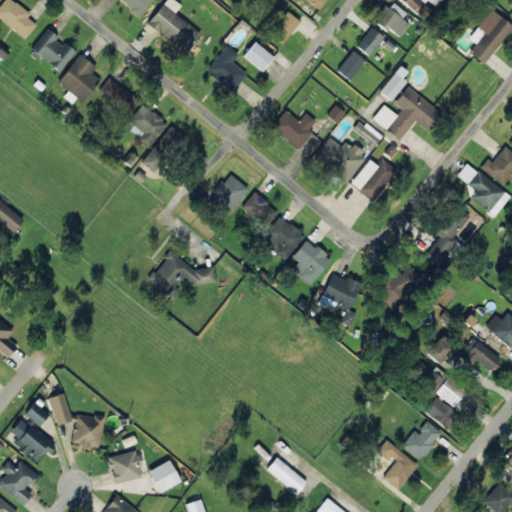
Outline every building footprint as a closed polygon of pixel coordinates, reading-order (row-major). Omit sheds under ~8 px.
[(3,0),(0,4),(0,19),(24,39),(37,22),(10,0),(3,0)] [(120,0),(139,15),(151,0),(120,0)] [(200,33),(174,13),(180,5),(174,0),(164,0),(147,22),(186,52),(200,33)] [(306,0),(318,8),(323,0),(306,0)] [(408,24),(401,18),(406,12),(388,0),(374,20),(398,38),(408,24)] [(441,0),(398,0),(424,18),(431,9),(424,4),(427,0),(437,6),(441,0)] [(468,38),(475,43),(468,52),(483,63),(511,26),(511,25),(491,9),(468,38)] [(270,35),(284,43),(298,19),(285,11),(270,35)] [(356,46),(369,55),(383,35),(369,26),(356,46)] [(59,71),(74,51),(64,43),(64,44),(45,29),(30,48),(59,71)] [(242,55),(261,71),(272,57),(254,41),(242,55)] [(231,62),(238,54),(226,44),(205,70),(231,92),(246,74),(231,62)] [(336,70),(349,80),(365,60),(352,50),(336,70)] [(96,66),(77,54),(58,83),(72,92),(71,95),(83,103),(99,78),(91,73),(96,66)] [(390,100),(405,82),(394,72),(379,90),(390,100)] [(139,100),(107,78),(96,94),(129,115),(139,100)] [(414,120),(428,132),(442,114),(406,86),(393,103),(399,108),(395,114),(383,104),(371,119),(398,140),(414,120)] [(148,146),(166,123),(141,103),(123,127),(148,146)] [(326,116),(337,123),(344,111),(333,105),(326,116)] [(307,130),(315,121),(305,112),(298,121),(284,110),(271,126),(300,151),(313,135),(307,130)] [(374,147),(381,136),(358,120),(350,131),(374,147)] [(365,155),(344,140),(341,146),(328,137),(313,158),(347,181),(365,155)] [(153,173),(169,156),(156,144),(140,161),(153,173)] [(507,178),(511,181),(511,152),(503,146),(491,162),(486,158),(479,168),(503,185),(507,178)] [(376,165),(368,159),(349,183),(371,201),(396,170),(381,158),(376,165)] [(456,176),(474,189),(468,198),(494,216),(509,195),(465,163),(456,176)] [(248,188),(229,173),(210,197),(229,212),(248,188)] [(241,206),(264,227),(277,213),(254,191),(241,206)] [(0,221),(14,231),(23,217),(0,202),(0,221)] [(433,232),(439,237),(424,254),(437,265),(457,241),(452,237),(469,217),(456,205),(433,232)] [(259,242),(286,259),(303,234),(277,216),(259,242)] [(291,257),(297,262),(291,269),(310,284),(330,259),(305,239),(291,257)] [(215,281),(212,265),(194,269),(169,251),(154,271),(151,271),(146,279),(172,299),(177,292),(176,285),(182,276),(194,286),(215,281)] [(375,273),(376,307),(402,306),(401,284),(425,284),(425,271),(375,273)] [(345,309),(339,322),(350,327),(355,313),(347,309),(359,282),(347,277),(346,280),(331,273),(320,298),(345,309)] [(511,347),(511,318),(504,313),(501,319),(493,314),(483,328),(511,347)] [(7,338),(12,331),(0,320),(0,352),(6,357),(16,346),(7,338)] [(427,353),(437,362),(452,343),(442,335),(427,353)] [(471,365),(475,359),(492,372),(501,359),(473,339),(460,357),(471,365)] [(431,369),(430,370),(419,361),(408,372),(431,393),(443,380),(431,369)] [(454,406),(463,392),(442,380),(434,395),(454,406)] [(103,416),(95,415),(89,417),(76,414),(69,416),(63,393),(48,397),(55,425),(70,421),(74,421),(71,444),(95,447),(99,446),(103,416)] [(423,411),(445,429),(457,414),(435,396),(423,411)] [(10,432),(17,437),(11,444),(37,463),(54,441),(37,428),(48,414),(33,402),(10,432)] [(416,432),(413,430),(401,445),(418,460),(441,433),(426,421),(416,432)] [(377,450),(393,463),(381,477),(396,489),(417,465),(385,439),(377,450)] [(511,449),(510,448),(501,459),(511,468),(511,449)] [(142,477),(135,449),(106,457),(113,484),(142,477)] [(306,480),(276,456),(265,469),(296,494),(306,480)] [(37,474),(19,460),(14,466),(7,460),(0,468),(0,469),(5,473),(0,479),(0,486),(22,505),(31,494),(25,489),(37,474)] [(158,492),(179,482),(169,460),(147,470),(158,492)] [(501,511),(511,501),(511,494),(499,482),(481,500),(493,511),(501,511)] [(139,511),(114,495),(102,511),(139,511)] [(316,510),(317,511),(343,511),(326,497),(316,510)] [(0,511),(15,511),(17,511),(0,498),(0,511)] [(187,511),(203,511),(200,499),(185,503),(187,511)]
